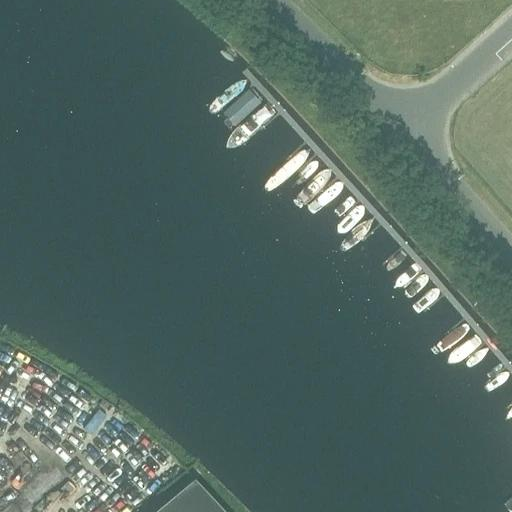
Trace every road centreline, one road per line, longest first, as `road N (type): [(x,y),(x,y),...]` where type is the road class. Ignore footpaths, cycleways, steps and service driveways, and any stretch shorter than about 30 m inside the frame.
road 1 (unclassified): [(400,131),(264,0)]
road 2 (unclassified): [(511,262),(400,131)]
road 3 (unclassified): [(400,131),(511,30)]
